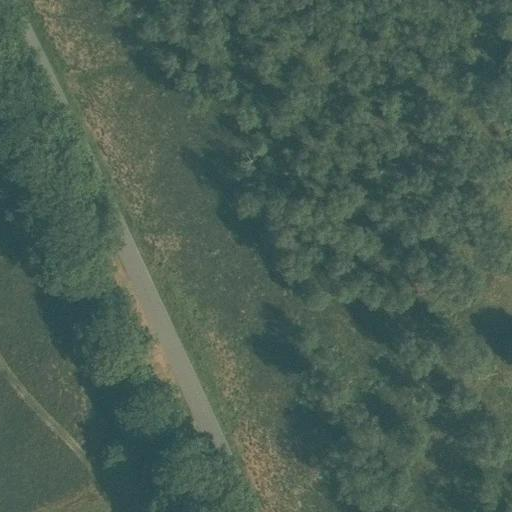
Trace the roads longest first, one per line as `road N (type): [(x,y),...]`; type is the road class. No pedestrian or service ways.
road 1 (unclassified): [(252,511),(5,0)]
road 2 (unknown): [(0,362),(131,511)]
road 3 (track): [(212,429),(38,511)]
